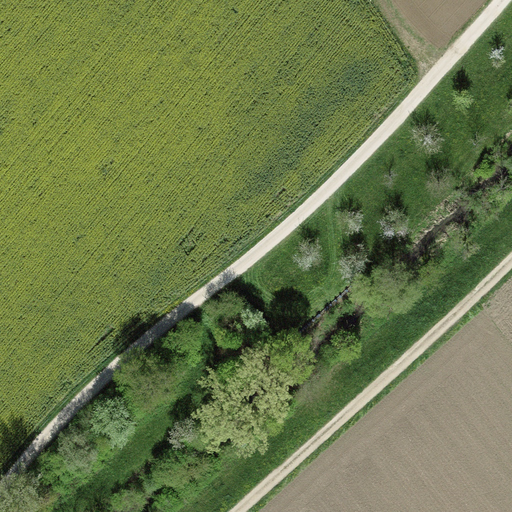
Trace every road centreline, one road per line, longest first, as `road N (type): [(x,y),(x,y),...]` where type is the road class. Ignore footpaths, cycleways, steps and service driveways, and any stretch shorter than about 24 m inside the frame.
road 1 (track): [(0,498),(70,409),(392,122),(500,0)]
road 2 (track): [(511,263),(238,511)]
